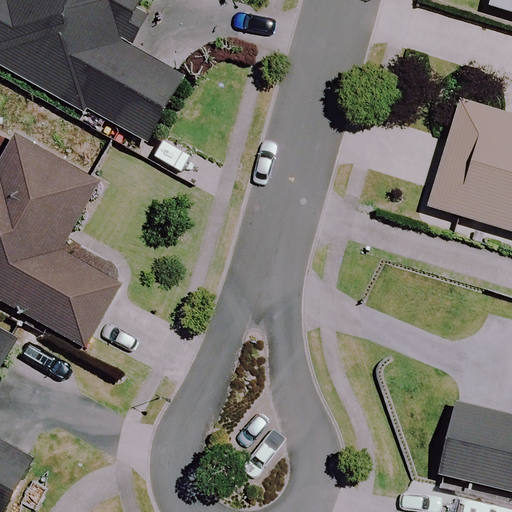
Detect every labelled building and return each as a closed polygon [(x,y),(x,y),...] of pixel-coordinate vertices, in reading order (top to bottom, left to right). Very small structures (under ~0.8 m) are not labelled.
[(139,0),(13,0),(13,2),(8,0),(0,0),(0,68),(148,144),(181,78),(128,51),(146,16),(134,10),(139,0)] [(511,0),(490,0),(489,6),(511,13),(511,0)] [(511,119),(461,104),(430,208),(511,232),(511,119)] [(96,186),(2,133),(0,137),(0,303),(84,351),(121,286),(60,251),(96,186)] [(0,369),(14,343),(0,336),(0,511),(4,511),(31,460),(0,443),(0,369)] [(511,419),(457,407),(440,478),(511,495),(511,419)]
